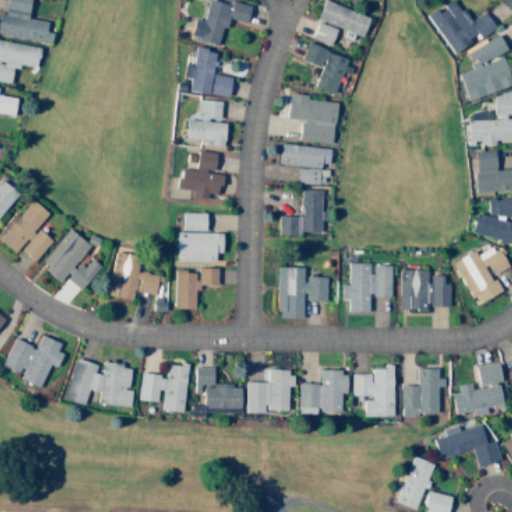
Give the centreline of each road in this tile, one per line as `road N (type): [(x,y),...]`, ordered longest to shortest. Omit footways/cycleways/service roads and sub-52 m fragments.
road 1 (residential): [(0,276),(67,321),(116,337),(450,343),(489,335),(511,317),(511,5)]
road 2 (residential): [(245,339),(248,162),(267,59),(292,0)]
